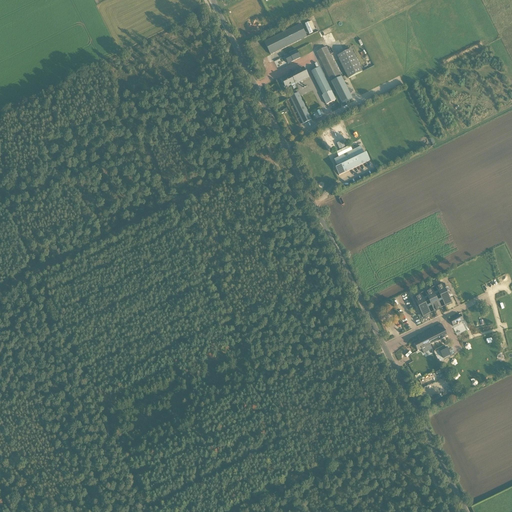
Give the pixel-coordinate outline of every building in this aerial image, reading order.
[(309,34),(312,33),(311,30),(314,28),(311,21),(305,24),(309,34)] [(264,42),(271,55),(307,37),(300,24),(264,42)] [(326,47),(316,52),(331,82),(341,77),(326,47)] [(362,72),(351,49),(337,56),(348,79),(362,72)] [(287,64),(300,58),(296,50),(283,56),(287,64)] [(278,69),(285,66),(283,62),(285,61),(283,57),(274,61),(278,69)] [(291,87),(308,79),(303,68),(297,71),(298,72),(282,80),(286,88),(291,86),(291,87)] [(330,90),(319,68),(311,72),(318,85),(320,84),(324,92),(330,90)] [(341,78),(331,83),(342,105),(352,100),(341,78)] [(335,100),(331,91),(322,96),(326,105),(335,100)] [(290,97),(303,124),(311,120),(298,93),(290,97)] [(335,168),(339,176),(370,161),(366,153),(364,154),(360,147),(334,160),(338,167),(335,168)] [(420,294),(413,298),(423,318),(431,314),(428,308),(431,307),(434,313),(436,312),(439,310),(439,311),(439,310),(441,309),(438,303),(442,301),(445,307),(452,304),(442,283),(434,287),(437,293),(434,295),(431,289),(424,292),(427,298),(423,300),(420,294)] [(460,315),(450,321),(453,327),(457,324),(457,325),(459,324),(458,324),(463,321),(460,315)] [(420,341),(414,344),(417,352),(421,350),(423,354),(430,351),(428,346),(432,344),(446,337),(447,337),(441,325),(417,337),(420,341)] [(447,347),(439,351),(443,359),(451,355),(447,347)]
